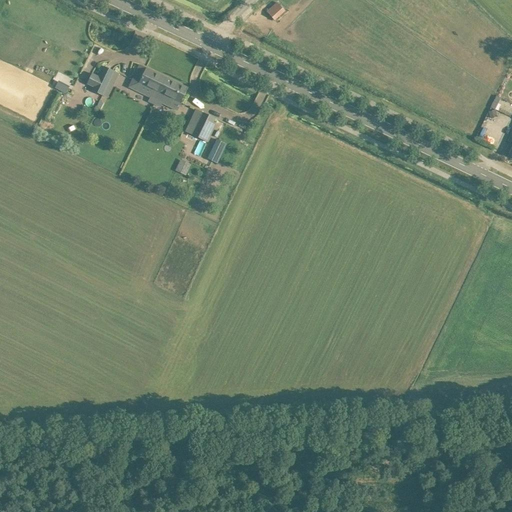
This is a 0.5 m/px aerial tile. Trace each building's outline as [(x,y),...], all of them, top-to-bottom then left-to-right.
[(285,11),(277,3),(267,12),(274,20),(285,11)] [(140,65),(133,79),(139,82),(135,90),(177,110),(188,88),(140,65)] [(103,96),(114,71),(104,66),(99,77),(92,74),(87,84),(94,87),(92,91),(103,96)] [(497,109),(502,98),(497,95),(492,106),(497,109)] [(215,118),(203,113),(192,135),(207,142),(216,123),(213,122),(215,118)] [(180,160),(175,170),(185,175),(190,165),(180,160)]
